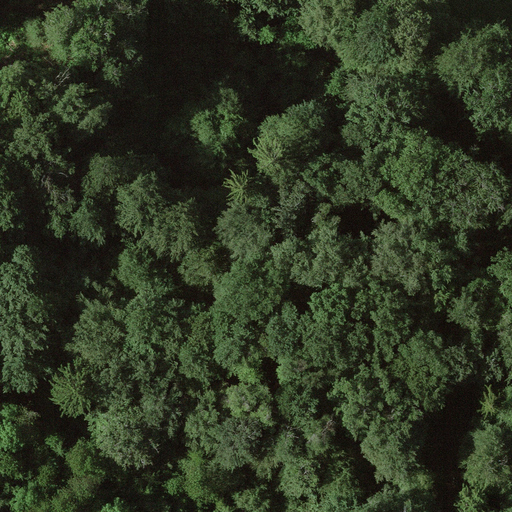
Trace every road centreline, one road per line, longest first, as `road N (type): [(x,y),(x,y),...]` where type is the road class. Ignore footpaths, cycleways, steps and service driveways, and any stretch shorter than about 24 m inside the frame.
road 1 (track): [(511,210),(482,167),(303,46),(63,0)]
road 2 (track): [(146,511),(33,448),(0,441)]
